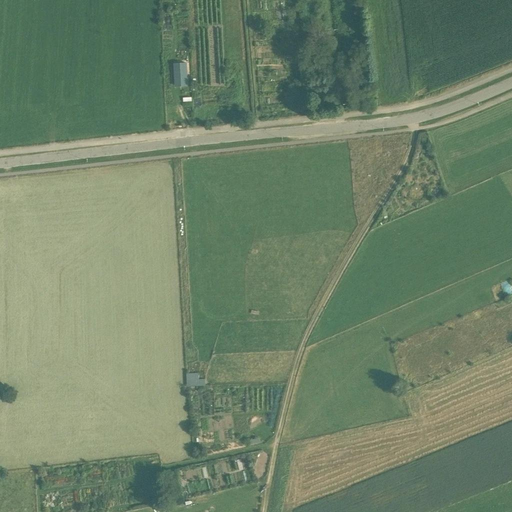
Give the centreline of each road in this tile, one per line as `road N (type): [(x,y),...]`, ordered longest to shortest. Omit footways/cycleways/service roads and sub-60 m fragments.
road 1 (tertiary): [(511,83),(411,118),(0,164)]
road 2 (track): [(263,511),(304,343),(412,147),(411,118),(379,111)]
